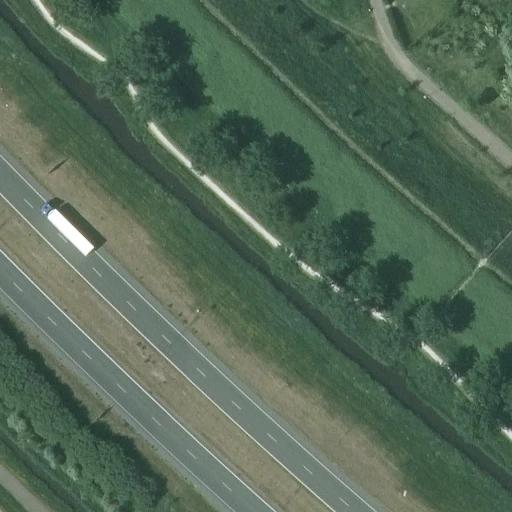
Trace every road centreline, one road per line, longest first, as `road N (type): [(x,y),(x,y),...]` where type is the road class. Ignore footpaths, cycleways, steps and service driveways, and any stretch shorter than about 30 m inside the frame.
road 1 (track): [(38,0),(288,256),(413,338),(511,432)]
road 2 (trunk): [(354,511),(0,175)]
road 3 (trunk): [(0,272),(253,511)]
